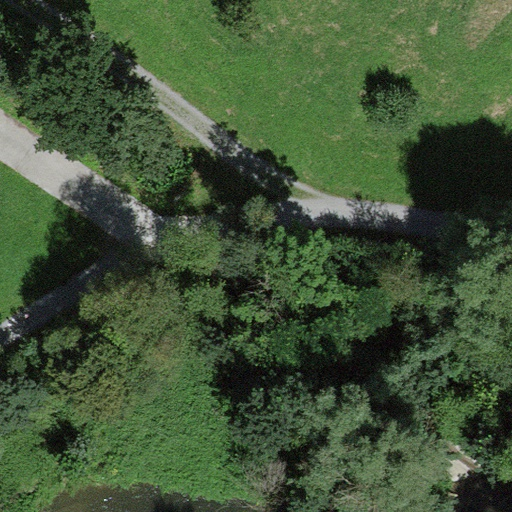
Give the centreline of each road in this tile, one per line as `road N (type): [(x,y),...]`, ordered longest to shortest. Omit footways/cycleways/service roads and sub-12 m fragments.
road 1 (track): [(511,261),(276,202),(157,238),(0,344)]
road 2 (track): [(0,10),(276,202)]
road 3 (track): [(0,136),(157,238)]
